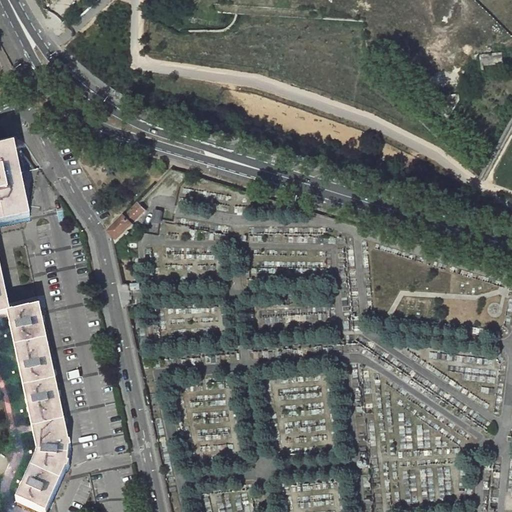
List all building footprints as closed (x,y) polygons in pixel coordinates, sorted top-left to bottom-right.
[(505,51),(482,54),(483,66),(507,63),(505,51)] [(461,100),(460,95),(434,98),(434,107),(450,118),(461,100)] [(13,152),(0,154),(0,225),(27,220),(17,173),(13,152)] [(141,203),(113,232),(120,240),(136,224),(135,223),(147,210),(141,203)] [(0,316),(7,315),(10,315),(0,267),(0,316)] [(39,309),(10,315),(7,315),(30,424),(36,454),(16,501),(41,511),(47,511),(66,470),(67,471),(69,465),(67,464),(69,450),(71,449),(70,444),(67,444),(39,309)]
